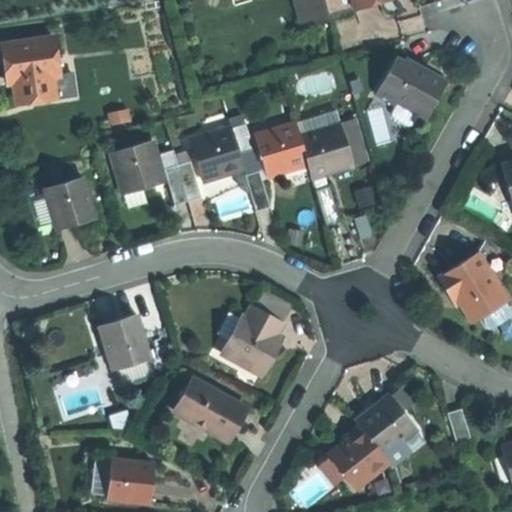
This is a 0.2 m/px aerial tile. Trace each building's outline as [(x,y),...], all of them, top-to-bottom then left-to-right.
[(306,31),(296,0),(285,0),(296,35),(306,31)] [(333,23),(326,0),(296,0),(306,31),(333,23)] [(362,0),(365,8),(385,2),(392,0),(362,0)] [(55,97),(51,77),(57,76),(50,38),(1,48),(5,69),(8,85),(14,84),(17,104),(55,97)] [(420,71),(396,57),(374,95),(394,106),(397,101),(419,113),(425,117),(444,84),(420,71)] [(70,73),(57,76),(51,77),(55,97),(74,93),(70,73)] [(397,101),(394,106),(390,113),(391,118),(407,126),(413,125),(419,113),(397,101)] [(297,127),(301,139),(343,126),(338,113),(297,126),(297,127)] [(358,122),(343,126),(354,164),(370,159),(358,122)] [(239,150),(232,126),(192,138),(202,172),(212,168),(215,175),(226,172),(244,166),(239,150)] [(343,126),(301,139),(308,163),(310,168),(318,165),(321,174),(323,173),(339,168),(354,164),(343,126)] [(301,139),(297,127),(256,139),(265,168),(275,165),(277,172),(289,169),(308,163),(301,139)] [(253,146),(239,150),(244,166),(247,175),(261,170),(253,146)] [(144,187),(154,184),(152,177),(162,174),(156,154),(114,166),(122,194),(144,187)] [(192,159),(166,167),(177,203),(203,195),(192,159)] [(275,165),(265,168),(267,175),(277,172),(275,165)] [(318,165),(310,168),(313,176),(321,174),(318,165)] [(212,168),(202,172),(204,179),(215,175),(212,168)] [(272,206),(261,170),(247,175),(258,210),(272,206)] [(326,184),(323,173),(321,174),(313,176),(316,187),(326,184)] [(152,177),(154,184),(164,181),(162,174),(152,177)] [(95,217),(83,177),(45,187),(56,228),(75,223),(95,217)] [(316,187),(327,224),(341,220),(329,183),(326,184),(316,187)] [(372,234),(366,211),(356,214),(363,237),(372,234)] [(477,254),(437,279),(447,295),(451,292),(461,308),(471,325),(478,320),(505,303),(507,302),(477,254)] [(265,292),(257,308),(279,320),(288,305),(265,292)] [(511,313),(505,303),(478,320),(484,329),(490,331),(511,317),(511,313)] [(263,375),(280,345),(272,340),(276,334),(283,322),(279,320),(257,308),(252,305),(224,354),(263,375)] [(150,358),(135,312),(115,319),(99,324),(114,369),(150,358)] [(272,340),(280,345),(284,338),(280,336),(276,334),(272,340)] [(172,408),(176,410),(194,379),(190,377),(172,408)] [(176,410),(225,438),(243,407),(194,379),(176,410)] [(399,390),(391,396),(402,410),(410,404),(399,390)] [(374,407),(358,421),(363,428),(384,454),(403,439),(416,429),(417,428),(402,410),(391,396),(390,395),(374,407)] [(243,407),(225,438),(230,441),(239,425),(247,409),(243,407)] [(464,411),(450,415),(458,443),(472,439),(464,411)] [(356,488),(390,461),(384,454),(363,428),(345,443),(330,454),(332,457),(345,473),(356,488)] [(425,441),(416,429),(403,439),(412,451),(425,441)] [(393,466),(412,451),(403,439),(384,454),(390,461),(393,466)] [(511,451),(503,454),(511,485),(511,451)] [(345,473),(332,457),(322,464),(335,481),(345,473)] [(151,482),(153,463),(111,458),(107,498),(148,502),(151,482)] [(104,462),(93,462),(93,495),(105,495),(104,462)] [(378,501),(375,488),(360,493),(364,505),(378,501)]
